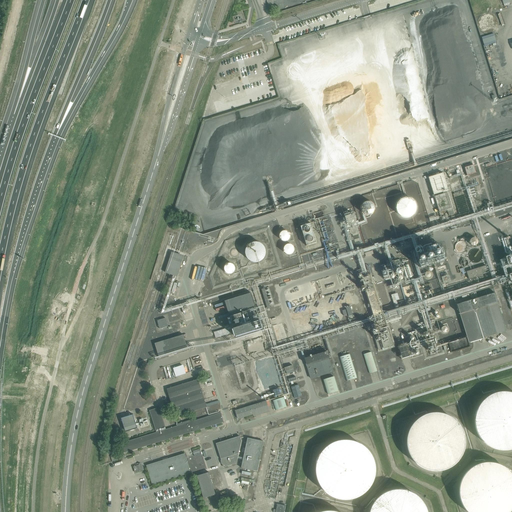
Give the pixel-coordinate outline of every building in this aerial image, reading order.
[(272,0),(266,0),(270,12),(276,10),(272,0)] [(507,0),(470,0),(475,14),(508,3),(507,0)] [(483,35),(483,45),(496,45),(495,35),(483,35)] [(464,168),(467,176),(476,173),(473,165),(464,168)] [(443,173),(427,178),(429,186),(445,181),(443,173)] [(447,193),(434,197),(439,212),(440,212),(441,213),(442,213),(441,212),(447,210),(449,216),(454,214),(447,193)] [(463,195),(455,197),(460,215),(468,212),(463,195)] [(417,207),(417,206),(417,204),(416,203),(415,201),(414,199),(412,198),(411,197),(408,196),(407,196),(404,196),(402,197),(401,197),(399,199),(398,200),(397,202),(396,204),(396,206),(396,208),(397,210),(397,212),(399,214),(400,215),(402,216),(404,217),(406,217),(408,217),(411,216),(412,215),(414,214),(415,212),(416,211),(417,209),(417,207)] [(363,202),(363,214),(374,214),(374,202),(363,202)] [(355,218),(355,217),(354,216),(353,214),(352,213),(350,213),(348,213),(347,214),(346,215),(345,216),(345,218),(346,220),(347,221),(348,222),(350,223),(351,222),(352,222),(353,221),(354,220),(355,218)] [(298,227),(306,248),(317,244),(309,223),(298,227)] [(289,235),(289,234),(289,233),(288,232),(287,231),(286,231),(285,230),(283,231),(282,232),(281,232),(281,233),(280,235),(281,236),(281,238),(283,239),(284,240),(285,240),(286,239),(288,239),(289,237),(289,235)] [(481,241),(481,239),(480,238),(479,237),(478,236),(477,236),(475,236),(474,236),(473,237),(472,238),(472,239),(471,240),(471,241),(471,242),(471,243),(473,244),(474,245),(475,246),(476,246),(477,246),(478,245),(480,244),(481,243),(481,241)] [(266,252),(266,251),(266,249),(265,247),(264,245),(263,244),(262,243),(260,242),(258,241),(256,241),(254,241),(252,242),(250,243),(248,245),(247,246),(246,248),(246,250),(246,252),(246,253),(246,255),(247,257),(248,258),(250,260),(251,261),(253,261),(255,262),(257,262),(260,261),(261,260),(263,259),(264,258),(265,256),(266,254),(266,252)] [(294,248),(294,247),(293,246),(292,245),(291,244),(290,243),(289,243),(288,243),(287,244),(286,245),(285,245),(284,246),(284,248),(284,250),(285,251),(287,253),(289,253),(290,253),(291,253),(292,252),(293,250),(294,248)] [(434,263),(443,262),(440,243),(419,246),(420,250),(417,250),(420,267),(429,265),(429,262),(433,261),(434,263)] [(468,248),(468,246),(466,244),(465,243),(464,243),(463,243),(462,243),(461,243),(459,244),(458,246),(458,248),(458,250),(459,251),(461,252),(462,253),(463,253),(464,253),(465,252),(466,252),(467,250),(468,249),(468,248)] [(479,260),(484,259),(483,248),(469,250),(471,264),(479,264),(479,260)] [(165,273),(177,277),(184,255),(172,252),(165,273)] [(392,280),(392,284),(408,282),(407,278),(410,278),(410,277),(411,272),(403,270),(402,270),(402,267),(400,266),(401,264),(397,263),(402,262),(402,261),(400,260),(391,261),(392,265),(390,268),(387,267),(386,272),(384,271),(383,272),(384,275),(387,276),(389,276),(389,279),(392,280)] [(235,268),(235,266),(235,265),(234,264),(232,263),(231,262),(230,262),(229,262),(228,262),(226,264),(225,264),(225,265),(224,267),(224,269),(225,270),(226,271),(227,272),(228,273),(230,273),(231,273),(232,273),(233,272),(234,271),(235,270),(235,268)] [(486,266),(466,271),(469,279),(483,275),(482,272),(487,270),(486,266)] [(398,344),(378,270),(368,272),(384,329),(378,331),(383,349),(398,344)] [(266,308),(275,305),(268,286),(259,289),(266,308)] [(224,301),(231,323),(232,326),(236,337),(262,328),(251,293),(224,301)] [(394,301),(400,299),(397,293),(391,295),(394,301)] [(495,293),(470,300),(473,310),(460,314),(467,337),(449,343),(452,352),(470,347),(468,343),(506,331),(495,293)] [(344,316),(348,314),(349,316),(353,315),(350,306),(346,307),(346,309),(342,310),(344,316)] [(159,329),(168,326),(166,318),(157,320),(159,329)] [(228,328),(232,326),(231,323),(224,326),(225,329),(214,332),(216,338),(229,334),(228,328)] [(188,349),(183,335),(155,344),(159,358),(188,349)] [(420,337),(406,341),(410,354),(424,350),(420,337)] [(265,342),(252,346),(254,353),(267,349),(265,342)] [(327,351),(304,358),(311,379),(334,372),(327,351)] [(371,352),(363,355),(369,374),(377,372),(371,352)] [(350,354),(339,357),(347,381),(357,378),(350,354)] [(228,356),(218,359),(220,367),(230,364),(228,356)] [(297,380),(290,356),(281,359),(289,383),(297,380)] [(272,359),(258,363),(265,387),(279,383),(272,359)] [(183,365),(173,369),(176,377),(186,374),(183,365)] [(334,377),(323,380),(328,395),(338,391),(334,377)] [(198,380),(168,389),(167,389),(176,417),(206,408),(198,380)] [(298,385),(291,387),(295,399),(302,396),(298,385)] [(511,391),(508,391),(505,390),(502,391),(499,391),(496,391),(494,392),(491,394),(488,395),(486,397),(483,399),(481,401),(479,403),(478,406),(477,409),(476,411),(475,414),(474,417),(474,420),(474,423),(475,426),(476,429),(477,432),(478,435),(480,437),(481,440),(484,442),(486,444),(488,446),(491,447),(494,448),(497,449),(500,450),(503,450),(506,450),(509,450),(511,449),(511,448),(511,391)] [(284,398),(273,401),(276,411),(287,407),(284,398)] [(266,401),(235,411),(237,419),(253,414),(253,416),(269,411),(266,401)] [(120,444),(122,453),(224,422),(221,413),(193,421),(193,419),(181,423),(182,425),(161,431),(161,429),(165,427),(159,408),(150,411),(156,432),(120,444)] [(466,444),(466,441),(466,438),(465,435),(465,433),(464,430),(462,427),(461,425),(459,423),(457,420),(455,418),(453,417),(451,415),(448,414),(445,413),(443,412),(440,411),(437,411),(434,411),(431,412),(428,412),(425,413),(423,414),(420,416),(418,417),(416,419),(414,421),(412,423),(410,426),(409,428),(408,431),(407,434),(406,436),(406,439),(406,442),(406,445),(407,448),(408,451),(409,453),(410,456),(412,458),(413,461),(415,463),(417,464),(420,466),(422,468),(425,469),(428,470),(431,470),(433,471),(436,471),(439,471),(442,470),(445,469),(448,468),(450,467),(453,466),(455,464),(457,462),(459,460),(461,457),(462,455),(463,452),(464,450),(465,447),(466,444)] [(137,428),(133,415),(121,418),(125,432),(137,428)] [(177,425),(175,419),(169,421),(170,425),(167,426),(167,429),(177,425)] [(240,436),(216,444),(223,467),(236,463),(241,441),(240,436)] [(257,471),(264,441),(247,438),(241,468),(257,471)] [(375,472),(375,469),(375,466),(375,463),(374,460),(373,458),(372,455),(370,452),(368,450),(367,448),(364,446),(362,444),(360,443),(357,442),(354,441),(352,440),(349,439),(346,439),(343,439),(340,440),(337,440),(334,441),(332,442),(329,444),(327,445),(325,447),(323,449),(321,452),(319,454),(318,457),(317,459),(316,462),(316,465),(315,468),(315,471),(316,474),(316,476),(317,479),(318,482),(320,484),(321,487),(323,489),(325,491),(327,493),(330,494),(332,496),(335,497),(338,498),(341,498),(343,499),(346,499),(349,499),(352,498),(355,497),(357,496),(360,495),(362,493),(365,492),(367,490),(369,487),(370,485),(372,483),(373,480),(374,477),(375,474),(375,472)] [(152,485),(190,473),(185,454),(146,465),(147,467),(152,485)] [(511,471),(511,470),(508,468),(506,467),(504,465),(501,464),(498,463),(496,462),(493,461),(490,461),(487,461),(484,462),(481,462),(479,463),(476,464),(473,465),(471,467),(469,469),(467,471),(465,473),(463,476),(462,478),(461,481),(460,484),(460,486),(459,489),(459,492),(459,495),(460,498),(461,501),(462,503),(463,506),(465,508),(466,510),(467,511),(510,511),(511,509),(511,471)] [(272,465),(271,498),(280,499),(280,465),(272,465)] [(209,473),(197,476),(203,498),(215,495),(209,473)] [(427,511),(427,510),(426,507),(425,505),(424,502),(422,500),(420,498),(418,496),(416,494),(413,493),(411,491),(408,490),(405,490),(402,489),(399,489),(396,489),(394,490),(391,490),(388,491),(385,492),(383,494),(381,495),(378,497),(376,499),(375,502),(373,504),(372,507),(371,509),(369,511),(427,511)]
